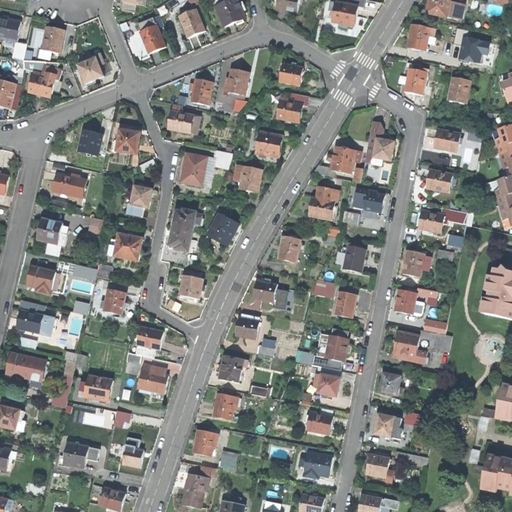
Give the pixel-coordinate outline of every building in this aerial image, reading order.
[(123,0),(122,11),(134,14),(136,6),(140,7),(141,6),(146,7),(147,1),(143,0),(123,0)] [(244,21),(246,21),(237,1),(226,5),(224,0),(223,0),(214,4),(224,29),(237,24),(238,27),(241,25),(245,24),(244,21)] [(297,16),(299,0),(278,0),(278,1),(276,12),(297,16)] [(347,31),(347,27),(354,28),(356,21),(358,9),(363,10),(364,1),(361,0),(346,0),(345,6),(331,3),(329,13),(334,14),(332,24),(339,26),(339,29),(347,31)] [(457,22),(461,7),(450,4),(450,0),(429,0),(428,6),(426,16),(457,22)] [(205,33),(197,11),(180,18),(188,40),(197,37),(205,33)] [(7,21),(0,19),(0,21),(0,20),(0,39),(18,44),(21,28),(22,24),(12,22),(7,21)] [(157,53),(166,50),(157,28),(156,28),(153,20),(137,27),(140,32),(142,31),(144,34),(141,35),(140,35),(149,57),(157,53)] [(433,39),(434,32),(412,27),(409,38),(407,50),(426,54),(429,38),(433,39)] [(44,48),(43,52),(50,53),(61,56),(66,32),(55,30),(48,28),(44,48)] [(137,45),(130,48),(136,62),(143,59),(137,45)] [(27,49),(20,47),(17,61),(19,62),(24,63),(27,49)] [(48,65),(50,53),(43,52),(44,48),(40,48),(37,64),(45,65),(48,65)] [(79,67),(86,86),(96,82),(104,79),(100,68),(104,66),(100,56),(96,58),(97,60),(79,67)] [(25,72),(24,63),(19,62),(17,72),(25,73),(25,72)] [(37,64),(24,63),(25,72),(30,73),(35,71),(35,73),(30,95),(43,98),(52,100),(56,82),(60,83),(63,72),(46,68),(45,69),(43,68),(45,65),(37,64)] [(419,68),(405,65),(403,73),(408,74),(407,81),(406,83),(406,86),(404,94),(422,98),(423,96),(428,97),(431,84),(425,83),(427,72),(418,70),(419,68)] [(280,85),(300,89),(303,71),(293,69),(283,67),(280,85)] [(227,80),(224,94),(245,98),(250,75),(239,73),(232,72),(230,81),(227,80)] [(508,104),(511,103),(511,75),(509,76),(511,82),(503,84),(508,104)] [(0,108),(17,113),(24,89),(7,84),(8,79),(0,76),(0,108)] [(456,104),(466,106),(470,84),(453,80),(448,102),(456,104)] [(201,83),(195,82),(191,104),(209,107),(213,85),(201,83)] [(295,103),(281,100),(277,121),(299,125),(301,117),(303,107),(294,106),(295,103)] [(200,119),(172,113),(170,124),(168,131),(190,136),(192,126),(198,127),(200,119)] [(373,123),(367,157),(383,160),(392,162),(394,154),(396,143),(386,141),(387,138),(382,137),(384,131),(380,124),(373,123)] [(496,140),(500,155),(511,151),(511,126),(499,130),(502,139),(496,140)] [(117,154),(137,157),(139,143),(140,136),(132,135),(133,130),(124,129),(123,133),(120,133),(117,154)] [(461,139),(461,135),(439,131),(437,140),(435,149),(458,153),(459,146),(461,139)] [(102,138),(85,134),(83,140),(80,154),(98,158),(102,138)] [(260,134),(256,155),(279,160),(281,148),(283,139),(260,134)] [(355,159),(357,152),(343,149),(337,148),(332,170),(332,172),(335,172),(352,175),(355,159)] [(511,168),(511,171),(511,151),(500,155),(504,170),(511,168)] [(215,152),(213,161),(215,162),(213,168),(228,170),(231,155),(215,152)] [(205,173),(207,160),(186,156),(184,167),(181,185),(202,189),(205,173)] [(382,167),(383,160),(367,157),(366,163),(382,167)] [(212,174),(213,168),(215,162),(213,161),(207,160),(205,173),(212,174)] [(151,164),(141,169),(144,176),(155,171),(151,164)] [(334,178),(335,172),(332,172),(332,170),(319,167),(316,174),(334,178)] [(238,168),(236,178),(242,179),(239,192),(258,195),(260,182),(262,173),(238,168)] [(355,182),(361,183),(364,170),(359,169),(358,172),(357,172),(355,182)] [(453,179),(453,175),(431,171),(429,180),(427,189),(450,193),(452,185),(453,179)] [(9,178),(0,176),(0,175),(0,194),(5,196),(7,188),(9,178)] [(81,178),(69,175),(68,177),(58,175),(56,185),(54,193),(83,200),(87,182),(80,180),(81,178)] [(496,191),(500,206),(511,202),(511,177),(507,179),(499,181),(501,189),(496,191)] [(335,208),(336,203),(338,203),(340,192),(319,187),(317,199),(313,198),(311,206),(309,217),(332,221),(334,213),(336,214),(337,208),(335,208)] [(135,189),(131,207),(143,210),(149,211),(151,199),(153,193),(135,189)] [(378,193),(358,190),(354,209),(364,211),(376,213),(382,214),(383,208),(385,197),(377,196),(378,193)] [(511,224),(511,202),(500,206),(504,220),(510,219),(511,224)] [(143,210),(131,207),(129,206),(127,216),(141,219),(143,210)] [(468,215),(469,214),(443,209),(442,215),(445,216),(444,225),(448,226),(449,222),(466,226),(468,215)] [(375,220),(376,213),(364,211),(363,218),(375,220)] [(419,229),(442,234),(444,225),(445,216),(442,215),(423,211),(421,221),(419,229)] [(174,222),(173,230),(192,234),(196,215),(183,212),(182,215),(176,214),(174,222)] [(345,212),(343,223),(359,226),(361,215),(345,212)] [(219,216),(207,238),(227,249),(232,238),(239,226),(219,216)] [(108,222),(93,219),(90,234),(105,237),(108,222)] [(38,242),(65,248),(67,237),(62,235),(64,225),(43,221),(41,232),(38,242)] [(331,226),(329,235),(337,237),(339,228),(331,226)] [(175,252),(188,254),(192,234),(173,230),(171,239),(169,248),(175,249),(175,252)] [(464,238),(449,235),(446,252),(454,253),(461,254),(464,238)] [(324,245),(335,247),(337,239),(326,236),(324,245)] [(111,247),(109,258),(138,264),(141,253),(143,242),(120,237),(117,248),(111,247)] [(279,260),(297,263),(302,241),(283,237),(281,247),(279,260)] [(355,248),(348,247),(344,270),(363,273),(365,261),(367,250),(355,248)] [(498,255),(509,258),(510,251),(499,248),(498,255)] [(452,261),(454,253),(446,252),(440,250),(439,258),(452,261)] [(426,257),(426,255),(423,255),(417,253),(407,252),(405,263),(403,274),(421,278),(423,271),(426,257)] [(432,258),(426,257),(423,271),(429,272),(432,258)] [(95,279),(111,283),(113,270),(98,267),(97,271),(95,279)] [(63,296),(67,277),(32,269),(30,278),(28,288),(37,290),(37,294),(51,297),(52,294),(63,296)] [(97,271),(88,269),(87,274),(74,271),(72,279),(94,284),(95,279),(97,271)] [(511,272),(494,269),(493,277),(489,276),(486,292),(490,293),(489,300),(484,299),(481,314),(511,320),(511,272)] [(179,297),(199,301),(200,293),(202,282),(183,278),(179,297)] [(255,299),(275,303),(278,285),(271,284),(266,283),(258,281),(256,290),(255,299)] [(337,285),(317,281),(314,295),(334,299),(337,285)] [(438,292),(419,289),(417,294),(417,295),(437,299),(438,292)] [(417,295),(417,294),(399,291),(397,301),(395,312),(413,316),(414,313),(417,314),(419,306),(415,305),(417,295)] [(103,314),(121,317),(123,306),(125,296),(108,292),(103,314)] [(348,295),(343,294),(339,293),(335,316),(354,319),(356,307),(358,297),(348,295)] [(78,300),(75,311),(88,315),(92,304),(78,300)] [(55,320),(22,313),(20,321),(18,331),(51,338),(55,320)] [(235,337),(254,342),(258,324),(239,320),(237,329),(235,337)] [(424,332),(432,333),(437,334),(446,336),(448,324),(429,321),(426,323),(424,332)] [(154,360),(156,351),(159,352),(161,344),(163,334),(141,329),(137,348),(138,348),(136,356),(141,357),(154,360)] [(333,330),(332,336),(347,340),(349,333),(333,330)] [(422,331),(421,337),(420,339),(431,341),(431,338),(436,339),(437,334),(432,333),(424,332),(422,331)] [(420,339),(421,337),(399,333),(397,344),(394,355),(399,355),(398,359),(415,362),(426,365),(428,354),(418,352),(420,339)] [(450,352),(452,337),(446,336),(437,334),(436,339),(431,338),(431,341),(429,348),(450,352)] [(321,357),(344,362),(345,362),(347,352),(349,340),(347,340),(332,336),(331,336),(331,337),(323,336),(319,354),(322,355),(321,357)] [(262,341),(261,348),(273,350),(275,343),(262,341)] [(258,348),(257,356),(271,359),(273,350),(261,348),(258,348)] [(78,356),(66,353),(64,359),(64,361),(67,361),(76,363),(78,356)] [(42,385),(47,363),(12,355),(9,366),(7,377),(15,378),(15,379),(22,381),(22,380),(42,385)] [(136,356),(128,355),(127,363),(139,365),(141,357),(136,356)] [(342,372),(344,362),(321,357),(315,356),(312,366),(319,367),(342,372)] [(219,381),(239,385),(243,361),(224,358),(222,368),(219,381)] [(73,378),(76,363),(67,361),(64,376),(73,378)] [(165,371),(143,366),(138,391),(139,391),(138,396),(163,402),(164,396),(165,396),(166,390),(169,378),(164,377),(165,371)] [(319,367),(317,375),(322,376),(341,379),(343,372),(342,372),(319,367)] [(381,393),(398,396),(401,378),(384,374),(382,384),(381,393)] [(341,379),(322,376),(321,383),(319,394),(323,395),(328,396),(338,398),(340,389),(342,379),(341,379)] [(85,400),(109,405),(110,397),(113,383),(89,378),(88,386),(83,385),(81,394),(86,395),(85,400)] [(511,386),(504,385),(497,419),(511,422),(511,386)] [(252,387),(250,396),(265,399),(267,391),(252,387)] [(69,397),(55,394),(52,407),(66,410),(69,397)] [(236,413),(238,400),(218,396),(216,407),(213,419),(231,422),(233,413),(236,413)] [(24,414),(2,409),(1,413),(0,416),(0,428),(23,434),(25,425),(22,424),(24,414)] [(483,416),(494,418),(496,411),(485,409),(483,416)] [(333,412),(320,410),(319,416),(310,415),(309,420),(306,420),(305,425),(308,425),(306,433),(329,437),(331,429),(333,419),(331,419),(333,412)] [(122,430),(124,415),(116,413),(113,428),(122,430)] [(132,416),(124,415),(122,430),(129,431),(132,416)] [(422,418),(406,415),(404,424),(420,428),(422,418)] [(398,434),(393,432),(395,421),(378,417),(376,427),(374,436),(397,441),(398,434)] [(489,419),(482,417),(479,431),(487,432),(489,419)] [(193,455),(211,459),(213,450),(215,450),(218,438),(216,438),(216,436),(198,432),(195,444),(193,455)] [(17,454),(18,448),(0,443),(0,470),(8,472),(11,460),(22,463),(24,455),(17,454)] [(64,466),(84,470),(86,462),(89,449),(68,445),(65,459),(60,458),(58,468),(63,469),(64,466)] [(136,449),(126,447),(122,466),(140,470),(142,461),(143,453),(136,452),(136,449)] [(421,456),(429,457),(430,450),(423,449),(421,456)] [(470,463),(478,465),(480,451),(473,450),(470,463)] [(425,459),(396,453),(394,462),(406,465),(407,460),(424,464),(425,459)] [(333,460),(308,455),(306,464),(305,471),(303,478),(318,481),(319,477),(329,479),(330,472),(333,460)] [(511,495),(511,460),(489,456),(482,490),(497,493),(498,489),(511,492),(511,493),(511,496),(511,495)] [(394,473),(387,472),(390,461),(370,457),(368,467),(366,476),(385,480),(385,484),(392,486),(394,473)] [(298,470),(305,471),(306,464),(300,462),(298,470)] [(220,463),(219,471),(233,474),(235,466),(220,463)] [(471,472),(482,475),(484,467),(472,465),(471,472)] [(199,476),(216,479),(219,471),(201,467),(199,476)] [(182,507),(201,511),(204,494),(207,494),(210,481),(188,476),(185,491),(182,507)] [(120,511),(123,505),(126,496),(105,490),(100,507),(115,511),(120,511)] [(312,498),(303,496),(299,511),(321,511),(322,511),(324,501),(316,499),(317,495),(312,494),(312,498)] [(381,497),(368,495),(367,498),(362,497),(360,507),(359,511),(389,511),(381,509),(382,501),(380,501),(381,497)] [(7,511),(11,511),(14,503),(0,499),(0,511),(6,511),(7,511)] [(242,511),(244,508),(239,507),(240,501),(234,500),(233,506),(222,504),(220,511),(242,511)]
